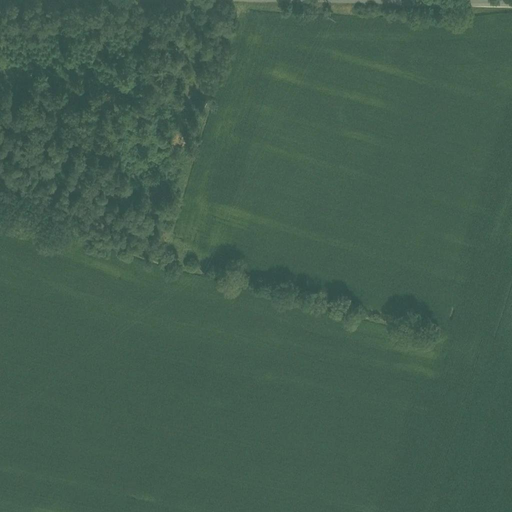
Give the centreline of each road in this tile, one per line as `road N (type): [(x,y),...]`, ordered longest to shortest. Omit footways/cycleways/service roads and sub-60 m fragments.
road 1 (unclassified): [(260,0),(392,0)]
road 2 (unclassified): [(392,0),(511,3)]
